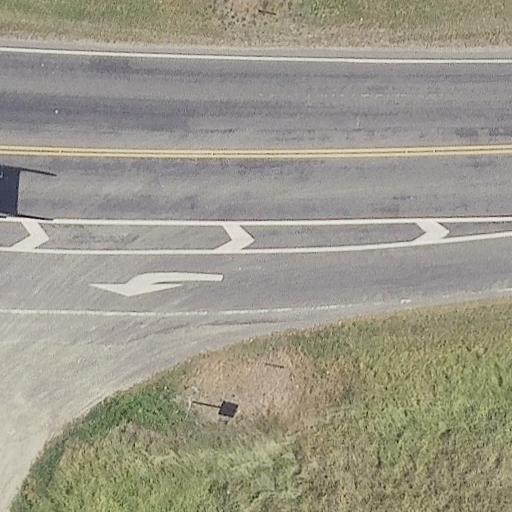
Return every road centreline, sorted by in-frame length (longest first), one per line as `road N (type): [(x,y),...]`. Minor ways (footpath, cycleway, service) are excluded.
road 1 (unknown): [(511,280),(473,308),(185,378),(0,384)]
road 2 (trunk): [(511,139),(0,136)]
